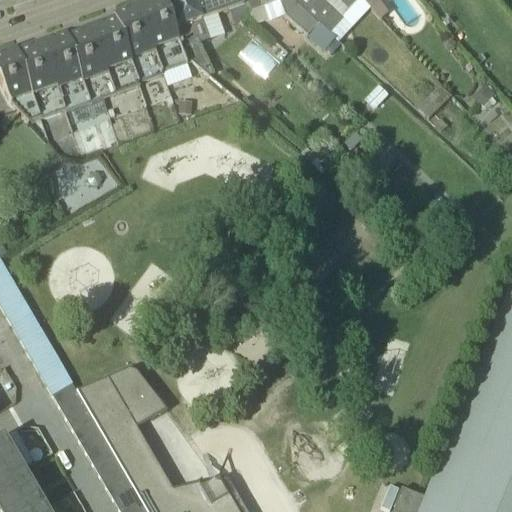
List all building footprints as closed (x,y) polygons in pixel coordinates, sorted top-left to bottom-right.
[(163,0),(122,15),(148,81),(185,67),(182,60),(163,0)] [(233,26),(248,21),(240,0),(164,0),(163,0),(182,60),(208,78),(212,76),(197,46),(222,38),(215,19),(228,13),(233,26)] [(294,8),(291,0),(240,0),(248,21),(257,28),(282,18),(325,56),(335,45),(294,8)] [(364,16),(352,0),(291,0),(294,8),(335,45),(364,16)] [(352,0),(364,16),(380,5),(376,0),(352,0)] [(122,15),(75,32),(99,98),(148,81),(122,15)] [(75,32),(52,40),(76,106),(99,98),(75,32)] [(52,40),(24,50),(48,116),(76,106),(52,40)] [(25,125),(48,116),(24,50),(0,58),(0,89),(10,107),(25,125)] [(488,83),(474,95),(482,105),(496,93),(488,83)] [(436,97),(420,103),(425,116),(441,110),(436,97)] [(149,259),(112,321),(136,335),(173,274),(149,259)] [(0,264),(0,314),(116,511),(142,511),(76,396),(0,264)] [(511,511),(511,280),(423,501),(400,491),(393,509),(393,510),(392,511),(511,511)] [(125,373),(76,396),(142,511),(241,511),(223,482),(169,494),(136,434),(165,414),(133,377),(125,373)] [(0,442),(0,511),(40,511),(42,511),(20,474),(32,467),(13,434),(0,442)]
